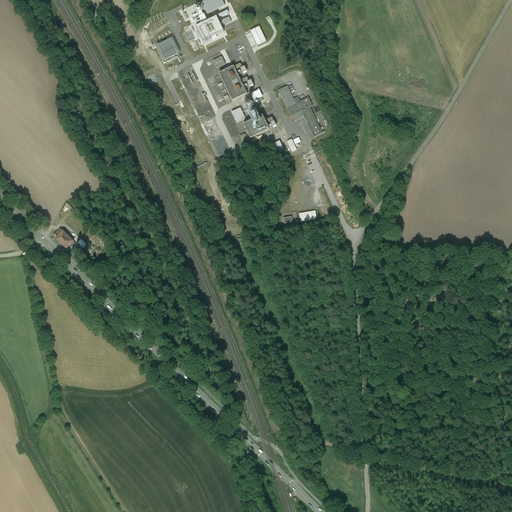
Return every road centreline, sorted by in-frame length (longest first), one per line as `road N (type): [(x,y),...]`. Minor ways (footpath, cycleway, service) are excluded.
road 1 (unclassified): [(508,0),(354,244),(366,511)]
road 2 (primary): [(318,511),(41,239)]
road 3 (track): [(24,251),(53,408),(120,511)]
road 4 (track): [(83,0),(98,40),(121,54),(202,231)]
road 5 (track): [(202,231),(285,427),(321,445)]
